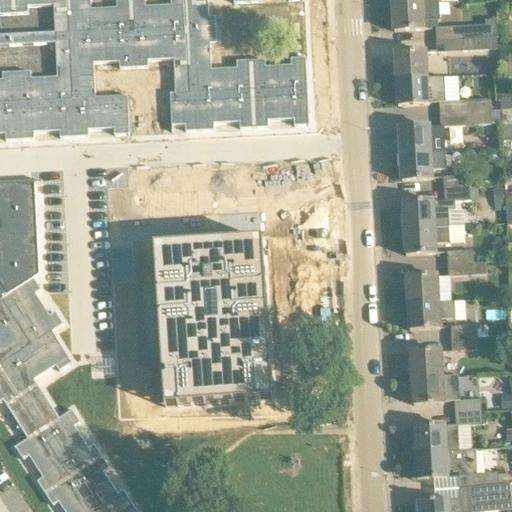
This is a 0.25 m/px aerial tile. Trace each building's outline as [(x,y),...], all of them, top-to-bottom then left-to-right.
[(0,0),(0,17),(28,16),(28,9),(54,8),(55,35),(0,38),(0,48),(55,46),(57,80),(31,81),(31,74),(2,76),(3,83),(0,82),(0,136),(5,137),(6,143),(34,142),(34,135),(60,134),(60,141),(89,139),(88,133),(114,131),(114,138),(128,137),(128,138),(129,138),(127,98),(126,98),(126,99),(95,100),(93,66),(119,65),(120,71),(148,70),(148,63),(174,62),(175,96),(171,96),(170,96),(172,129),(173,128),(185,128),(186,135),(214,133),(214,127),(240,125),(240,132),(268,131),(268,124),(294,123),(294,130),(308,129),(308,130),(309,130),(306,60),(305,60),(305,61),(291,62),(291,69),(265,70),(265,63),(237,65),(237,71),(211,72),(210,47),(217,46),(215,20),(209,20),(208,1),(226,0),(233,0),(234,6),(263,5),(262,0),(288,0),(288,4),(302,3),(302,4),(303,4),(303,0),(0,0)] [(392,0),(393,8),(439,6),(439,5),(441,5),(441,0),(392,0)] [(439,6),(393,8),(395,36),(424,33),(424,24),(440,23),(439,6)] [(437,44),(488,41),(498,41),(497,22),(485,23),(485,28),(436,30),(437,44)] [(488,41),(437,44),(437,56),(489,53),(489,52),(498,52),(498,41),(488,41)] [(428,81),(426,55),(396,56),(397,83),(428,81)] [(440,118),(491,115),(490,103),(446,105),(444,80),(428,81),(397,83),(398,110),(429,109),(429,106),(440,106),(440,118)] [(511,111),(501,112),(502,129),(511,128),(511,111)] [(491,115),(440,118),(441,131),(492,128),(491,115)] [(401,159),(446,156),(446,155),(432,156),(430,129),(399,131),(401,159)] [(446,156),(401,159),(402,185),(432,184),(432,173),(447,172),(446,156)] [(445,192),(471,191),(471,179),(445,181),(445,192)] [(0,403),(3,402),(4,403),(6,407),(7,408),(8,409),(10,413),(28,441),(14,450),(15,451),(16,450),(23,462),(24,461),(28,459),(29,458),(43,480),(42,481),(38,483),(37,484),(53,508),(54,507),(57,505),(58,504),(63,511),(135,511),(123,493),(122,493),(119,496),(118,496),(104,475),(105,474),(108,472),(109,471),(94,447),(93,448),(89,450),(88,451),(74,429),(75,428),(79,426),(80,425),(72,414),(73,413),(73,412),(59,421),(41,393),(39,390),(37,388),(37,387),(35,383),(34,382),(56,368),(56,369),(59,373),(59,374),(71,366),(71,367),(72,366),(55,340),(52,335),(51,334),(64,326),(63,325),(62,326),(55,314),(54,315),(50,317),(49,318),(35,296),(36,295),(41,293),(33,281),(37,278),(39,277),(35,186),(34,185),(31,185),(0,186),(0,403)] [(405,231),(450,229),(449,216),(456,216),(455,209),(472,208),(471,191),(445,192),(446,205),(434,206),(434,205),(404,206),(405,231)] [(503,191),(494,191),(495,206),(504,206),(503,191)] [(450,229),(405,231),(406,258),(436,256),(436,247),(450,246),(450,229)] [(184,247),(154,249),(156,278),(163,277),(164,288),(157,288),(158,304),(165,304),(166,315),(159,315),(160,331),(167,331),(168,341),(160,342),(161,358),(165,358),(165,366),(162,367),(164,403),(177,402),(177,409),(193,408),(193,401),(204,400),(204,408),(234,405),(234,398),(245,397),(245,405),(261,404),(261,396),(273,395),(271,359),(267,359),(267,351),(270,351),(269,335),(262,335),(261,324),(268,324),(267,308),(260,308),(259,298),(267,297),(266,281),(258,282),(258,271),(265,270),(263,242),(233,244),(233,251),(220,252),(198,253),(185,254),(184,247)] [(114,284),(134,283),(132,251),(112,252),(114,284)] [(448,266),(474,265),(473,253),(448,254),(448,266)] [(474,265),(448,266),(449,280),(487,278),(486,266),(474,267),(474,265)] [(409,306),(439,304),(437,277),(408,278),(409,306)] [(439,304),(409,306),(410,333),(440,331),(439,322),(455,322),(454,304),(439,305),(439,304)] [(451,342),(478,340),(477,328),(451,329),(451,342)] [(478,340),(451,342),(452,355),(478,353),(478,340)] [(412,382),(458,379),(442,380),(442,353),(411,355),(412,382)] [(456,417),(482,416),(481,403),(460,404),(458,379),(412,382),(413,408),(443,406),(443,405),(455,404),(456,417)] [(511,412),(511,399),(502,400),(503,413),(511,412)] [(459,454),(459,453),(458,429),(482,428),(482,416),(456,417),(456,428),(445,429),(445,428),(415,429),(416,456),(459,454)] [(454,473),(466,473),(466,465),(477,465),(476,453),(459,453),(459,454),(416,456),(417,482),(447,481),(447,470),(454,470),(454,473)] [(459,478),(459,480),(460,491),(499,488),(498,477),(498,475),(477,477),(459,478)] [(511,511),(511,507),(510,487),(499,488),(460,491),(461,503),(449,505),(449,503),(419,506),(419,511),(511,511)]
